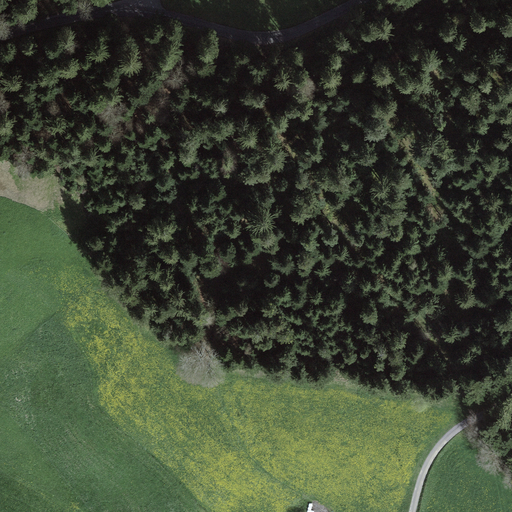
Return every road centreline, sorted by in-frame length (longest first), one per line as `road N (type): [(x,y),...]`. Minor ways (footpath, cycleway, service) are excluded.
road 1 (unclassified): [(131,6),(257,40),(279,39),(362,0)]
road 2 (unclassified): [(0,35),(131,6)]
